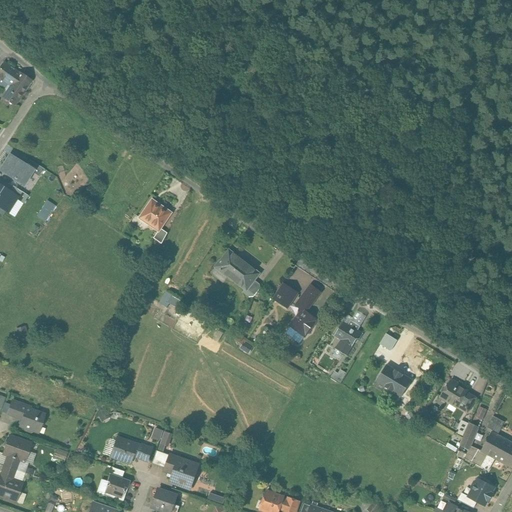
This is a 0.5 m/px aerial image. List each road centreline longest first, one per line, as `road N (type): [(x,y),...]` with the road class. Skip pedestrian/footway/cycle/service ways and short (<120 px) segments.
road 1 (residential): [(43,79),(370,303),(511,385)]
road 2 (track): [(466,117),(233,0)]
road 3 (track): [(394,315),(431,246),(466,117)]
road 4 (track): [(466,117),(511,4)]
